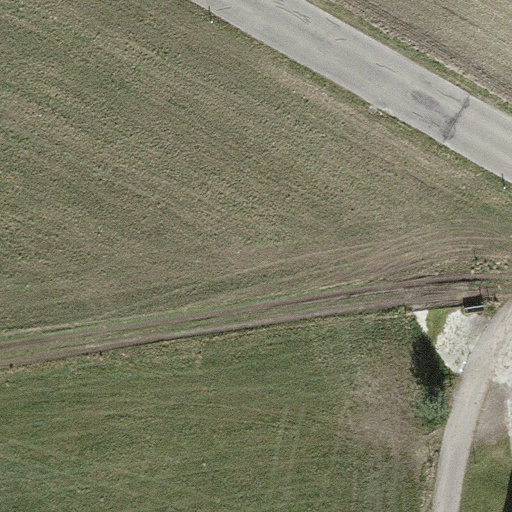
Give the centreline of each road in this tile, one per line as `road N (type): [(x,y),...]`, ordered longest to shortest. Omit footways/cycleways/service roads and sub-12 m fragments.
road 1 (tertiary): [(223,0),(511,163)]
road 2 (track): [(511,318),(493,336),(462,396),(446,511)]
